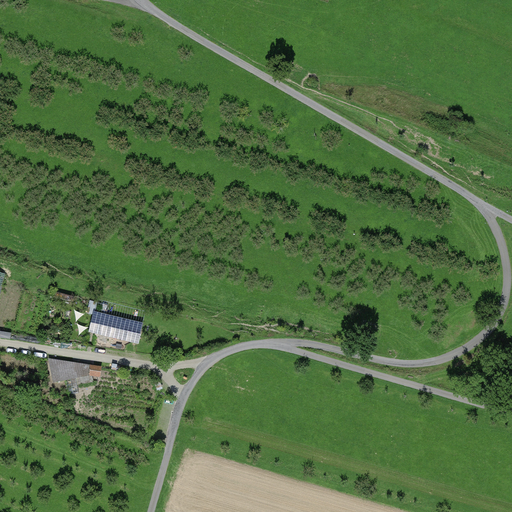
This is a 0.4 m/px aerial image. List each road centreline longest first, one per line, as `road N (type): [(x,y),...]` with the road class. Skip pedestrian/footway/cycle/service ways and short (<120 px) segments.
road 1 (residential): [(139,0),(478,202)]
road 2 (residential): [(478,202),(507,270),(500,314),(475,343),(423,364),(274,344)]
road 3 (residential): [(274,344),(511,413)]
road 4 (residential): [(274,344),(215,358),(188,389),(152,511)]
road 5 (track): [(215,358),(163,367),(0,342)]
